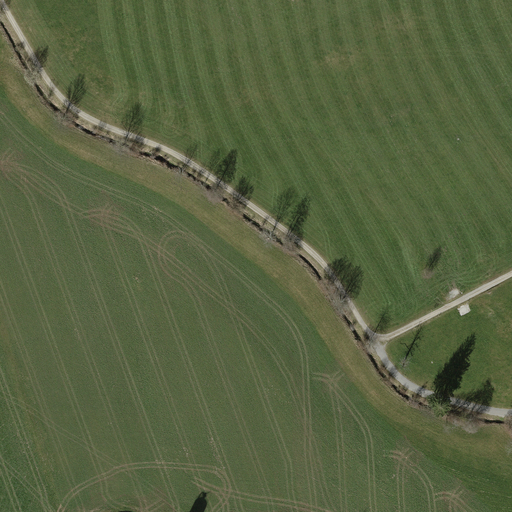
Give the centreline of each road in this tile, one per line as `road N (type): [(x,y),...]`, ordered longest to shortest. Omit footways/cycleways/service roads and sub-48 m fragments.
road 1 (track): [(511,412),(474,408),(396,379),(331,273),(299,241),(171,150),(66,101),(0,0)]
road 2 (track): [(378,341),(511,272)]
